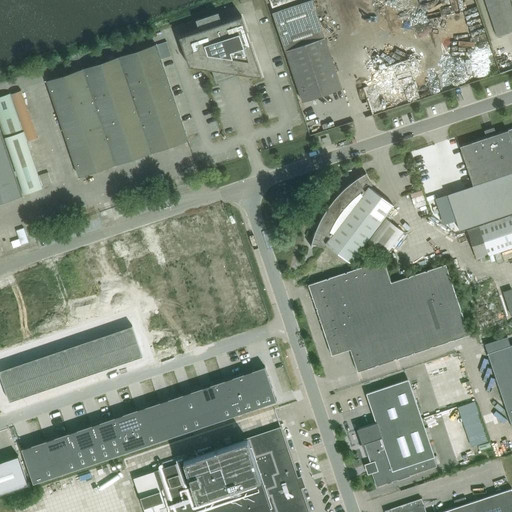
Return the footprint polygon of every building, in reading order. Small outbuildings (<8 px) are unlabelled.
[(311,0),(309,0),(272,12),(296,80),(303,101),(342,88),(339,80),(311,0)] [(511,0),(484,0),(497,36),(511,30),(511,0)] [(179,37),(189,66),(212,69),(216,82),(239,75),(238,73),(262,76),(241,16),(222,23),(218,12),(195,20),(199,30),(179,37)] [(156,45),(161,59),(171,56),(166,42),(156,45)] [(156,44),(47,82),(79,176),(188,140),(161,59),(156,45),(156,44)] [(53,61),(55,66),(72,61),(70,55),(53,61)] [(43,188),(11,93),(0,96),(0,122),(23,194),(43,188)] [(473,185),(447,194),(456,220),(459,231),(511,213),(511,128),(460,146),(459,147),(460,147),(470,176),(473,185)] [(0,202),(21,195),(0,130),(0,202)] [(341,192),(338,194),(330,203),(328,207),(325,211),(323,215),(320,219),(318,224),(317,227),(315,231),(314,235),(313,239),(311,243),(310,246),(311,247),(312,244),(325,247),(327,245),(350,261),(393,205),(370,188),(372,185),(365,174),(366,173),(362,175),(359,177),(356,179),(352,181),(349,184),(346,186),(344,189),(341,192)] [(477,259),(511,247),(511,215),(467,230),(477,259)] [(384,256),(403,232),(385,218),(367,242),(384,256)] [(24,228),(16,230),(21,245),(29,242),(24,228)] [(213,233),(195,239),(207,275),(225,269),(213,233)] [(195,239),(178,245),(190,281),(207,275),(195,239)] [(178,245),(160,251),(172,287),(190,281),(178,245)] [(106,251),(95,255),(101,274),(113,270),(106,251)] [(160,251),(142,256),(155,292),(172,287),(160,251)] [(95,255),(84,259),(90,277),(101,274),(95,255)] [(142,256),(125,262),(137,298),(155,292),(142,256)] [(84,259),(73,262),(79,281),(90,277),(84,259)] [(358,371),(468,334),(445,265),(391,283),(383,261),(309,285),(332,354),(350,348),(358,371)] [(73,262),(62,266),(68,285),(79,281),(73,262)] [(62,266),(51,270),(57,288),(68,285),(62,266)] [(225,269),(207,275),(219,311),(237,305),(225,269)] [(51,270),(40,273),(46,292),(57,288),(51,270)] [(113,270),(101,274),(108,292),(119,289),(113,270)] [(40,273),(29,277),(35,296),(46,292),(40,273)] [(101,274),(90,277),(97,296),(108,292),(101,274)] [(207,275),(190,281),(202,317),(219,311),(207,275)] [(29,277),(18,281),(24,300),(35,296),(29,277)] [(90,277),(79,281),(86,300),(97,296),(90,277)] [(18,281),(7,285),(13,303),(24,300),(18,281)] [(79,281),(68,285),(75,304),(86,300),(79,281)] [(190,281),(172,287),(184,323),(202,317),(190,281)] [(7,285),(0,286),(0,300),(2,307),(13,303),(7,285)] [(68,285),(57,288),(64,307),(75,304),(68,285)] [(172,287),(155,292),(167,328),(184,323),(172,287)] [(57,288),(46,292),(53,311),(64,307),(57,288)] [(46,292),(35,296),(42,315),(53,311),(46,292)] [(155,292),(137,298),(149,334),(167,328),(155,292)] [(35,296),(24,300),(30,318),(42,315),(35,296)] [(24,300),(13,303),(19,322),(30,318),(24,300)] [(13,303),(2,307),(8,326),(19,322),(13,303)] [(2,307),(0,307),(0,328),(8,326),(2,307)] [(132,326),(122,329),(128,344),(137,341),(132,326)] [(122,329),(113,332),(118,347),(128,344),(122,329)] [(113,332),(103,335),(109,351),(118,347),(113,332)] [(103,335),(94,339),(99,354),(109,351),(103,335)] [(94,339),(85,342),(90,357),(99,354),(94,339)] [(137,341),(128,344),(133,359),(142,356),(137,341)] [(85,342),(75,345),(80,360),(90,357),(85,342)] [(128,344),(118,347),(123,362),(133,359),(128,344)] [(511,344),(487,353),(511,426),(511,344)] [(75,345),(66,348),(71,363),(80,360),(75,345)] [(118,347),(109,351),(114,366),(123,362),(118,347)] [(66,348),(56,351),(61,367),(71,363),(66,348)] [(56,351),(47,355),(52,370),(61,367),(56,351)] [(109,351),(99,354),(104,369),(114,366),(109,351)] [(99,354),(90,357),(95,372),(104,369),(99,354)] [(47,355),(37,358),(42,373),(52,370),(47,355)] [(90,357),(80,360),(85,375),(95,372),(90,357)] [(37,358),(28,361),(33,376),(42,373),(37,358)] [(80,360),(71,363),(76,378),(85,375),(80,360)] [(28,361),(18,364),(23,379),(33,376),(28,361)] [(71,363),(61,367),(66,382),(76,378),(71,363)] [(18,364),(9,367),(14,383),(23,379),(18,364)] [(9,367),(0,370),(0,373),(4,386),(14,383),(9,367)] [(61,367),(52,370),(57,385),(66,382),(61,367)] [(265,367),(223,381),(235,416),(276,402),(265,367)] [(52,370),(42,373),(47,388),(57,385),(52,370)] [(42,373),(33,376),(38,391),(47,388),(42,373)] [(33,376),(23,379),(28,395),(38,391),(33,376)] [(23,379),(14,383),(19,398),(28,395),(23,379)] [(376,486),(383,484),(437,466),(408,380),(367,394),(371,404),(377,422),(358,428),(362,438),(360,438),(362,444),(364,443),(370,462),(368,462),(376,486)] [(223,381),(181,395),(193,430),(235,416),(223,381)] [(14,383),(4,386),(9,401),(19,398),(14,383)] [(181,395),(159,403),(170,437),(193,430),(181,395)] [(476,398),(459,403),(472,444),(489,439),(476,398)] [(159,403),(136,411),(147,445),(170,437),(159,403)] [(136,411),(113,418),(125,453),(147,445),(136,411)] [(113,418),(90,426),(102,460),(125,453),(113,418)] [(90,426),(67,433),(79,468),(102,460),(90,426)] [(152,472),(134,478),(145,511),(308,511),(300,487),(304,486),(301,477),(297,478),(280,428),(246,439),(246,440),(242,441),(223,447),(218,449),(184,461),(154,471),(152,472)] [(67,433),(45,441),(56,475),(79,468),(67,433)] [(45,441),(22,448),(33,483),(56,475),(45,441)] [(0,494),(27,485),(18,457),(0,462),(0,494)] [(71,502),(70,511),(122,511),(121,508),(114,508),(116,491),(111,494),(110,493),(109,504),(107,503),(104,496),(104,490),(98,489),(99,483),(102,484),(103,480),(109,477),(101,477),(108,474),(109,466),(100,465),(58,483),(59,485),(73,486),(71,503),(71,502)] [(511,511),(511,491),(511,489),(441,511),(425,511),(422,499),(385,511),(384,511),(511,511)]
